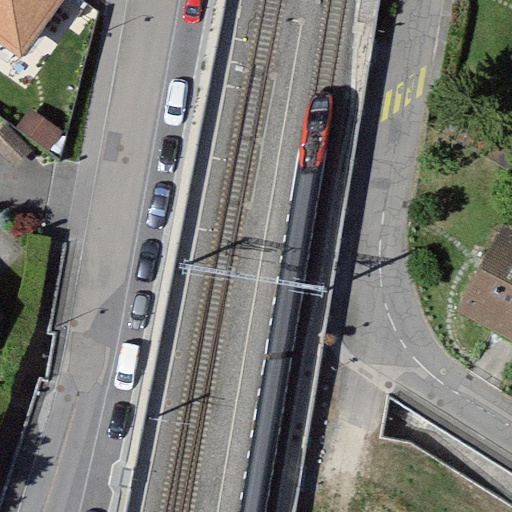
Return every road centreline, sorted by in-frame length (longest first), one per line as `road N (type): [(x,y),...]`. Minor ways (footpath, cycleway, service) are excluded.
road 1 (residential): [(154,0),(117,209),(42,511)]
road 2 (residential): [(428,0),(385,286),(413,356),(511,431)]
